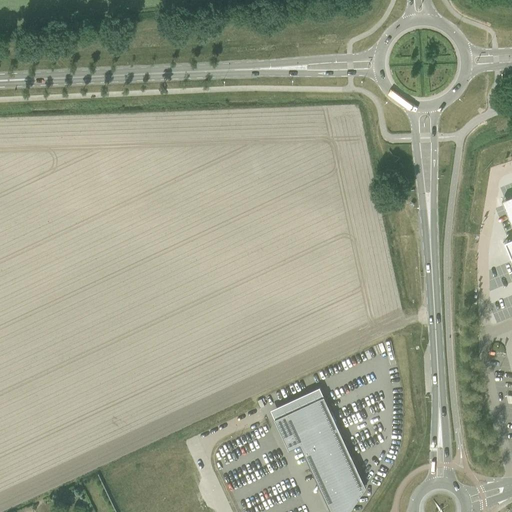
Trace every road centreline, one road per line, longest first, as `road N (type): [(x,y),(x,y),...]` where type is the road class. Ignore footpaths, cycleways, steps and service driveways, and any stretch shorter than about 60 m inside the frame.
road 1 (secondary): [(246,69),(0,80)]
road 2 (tertiary): [(439,426),(428,232)]
road 3 (secondary): [(246,69),(381,78)]
road 4 (secondary): [(380,52),(246,69)]
road 5 (tertiary): [(428,232),(434,106)]
road 6 (tertiary): [(413,107),(428,232)]
